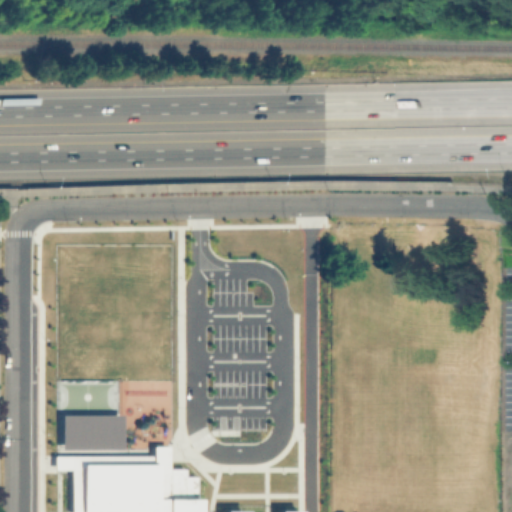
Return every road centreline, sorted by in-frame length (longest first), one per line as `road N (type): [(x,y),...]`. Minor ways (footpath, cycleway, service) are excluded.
road 1 (motorway): [(0,156),(511,148)]
road 2 (motorway): [(511,101),(0,109)]
road 3 (tertiary): [(14,511),(19,220)]
road 4 (tertiary): [(19,220),(47,209),(305,204)]
road 5 (tertiary): [(305,204),(511,213)]
